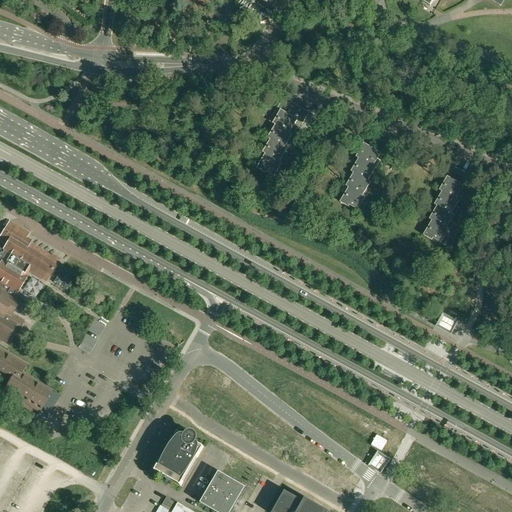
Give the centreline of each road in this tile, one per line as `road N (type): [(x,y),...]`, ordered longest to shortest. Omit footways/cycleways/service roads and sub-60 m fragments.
road 1 (primary): [(511,405),(0,121)]
road 2 (primary): [(219,298),(511,457)]
road 3 (residential): [(511,175),(251,70)]
road 4 (primary): [(0,178),(219,298)]
road 5 (unclassified): [(360,511),(165,399)]
road 6 (unclassified): [(99,511),(165,399)]
